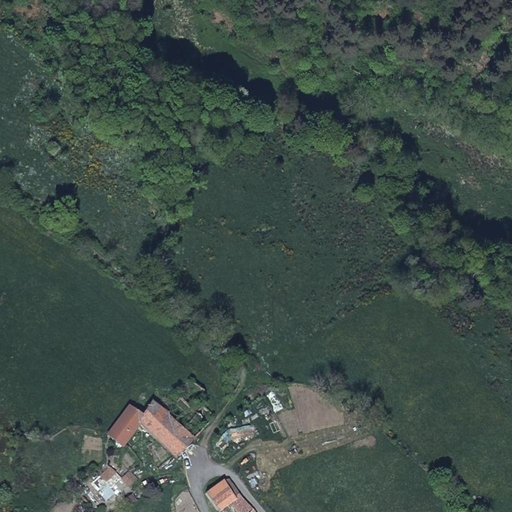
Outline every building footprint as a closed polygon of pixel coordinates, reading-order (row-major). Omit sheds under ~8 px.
[(194,438),(214,416),(197,402),(206,392),(194,383),(166,412),(194,438)] [(124,449),(140,426),(175,458),(194,438),(166,412),(152,401),(143,415),(129,406),(107,436),(124,449)] [(115,494),(125,484),(130,488),(138,479),(129,471),(121,479),(107,464),(98,474),(115,494)] [(90,484),(105,501),(115,494),(98,474),(90,484)] [(221,511),(230,506),(234,511),(249,511),(252,509),(240,496),(229,478),(205,494),(219,511),(221,511)]
